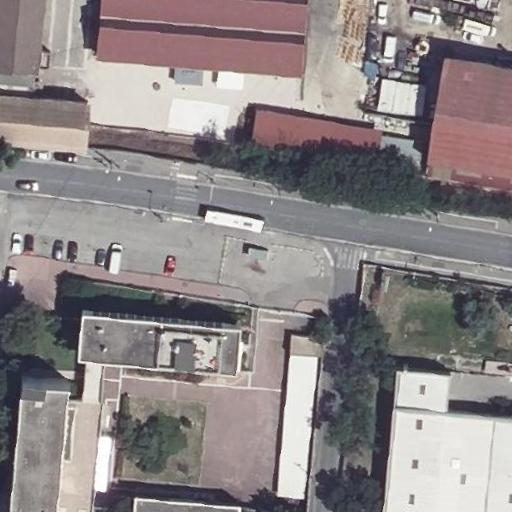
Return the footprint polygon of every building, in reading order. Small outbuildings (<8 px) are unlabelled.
[(0,0),(0,82),(32,85),(34,68),(48,69),(50,52),(36,51),(39,0),(0,0)] [(298,72),(304,0),(101,0),(97,55),(298,72)] [(511,179),(511,72),(446,62),(428,166),(511,179)] [(32,85),(0,82),(0,96),(31,99),(32,85)] [(0,96),(0,142),(26,145),(53,147),(83,149),(86,103),(31,99),(0,96)] [(378,134),(258,114),(257,121),(254,139),(254,141),(374,162),(375,153),(378,134)] [(257,121),(250,120),(246,138),(254,139),(257,121)] [(423,142),(378,134),(375,153),(420,160),(423,142)] [(511,179),(428,166),(425,185),(511,198),(511,179)] [(77,357),(86,357),(105,359),(236,372),(240,326),(82,311),(80,320),(77,357)] [(291,337),(289,357),(322,360),(324,340),(291,337)] [(86,357),(83,402),(102,404),(105,359),(86,357)] [(292,361),(279,497),(304,499),(317,362),(292,361)] [(444,406),(447,370),(397,365),(382,511),(511,511),(511,420),(449,414),(450,406),(444,406)] [(55,511),(67,401),(68,380),(22,376),(8,511),(55,511)] [(67,401),(55,511),(91,511),(102,404),(83,402),(67,401)] [(511,412),(450,406),(449,414),(511,420),(511,412)] [(135,493),(135,497),(239,507),(240,504),(135,493)] [(238,511),(239,507),(135,497),(133,511),(238,511)]
